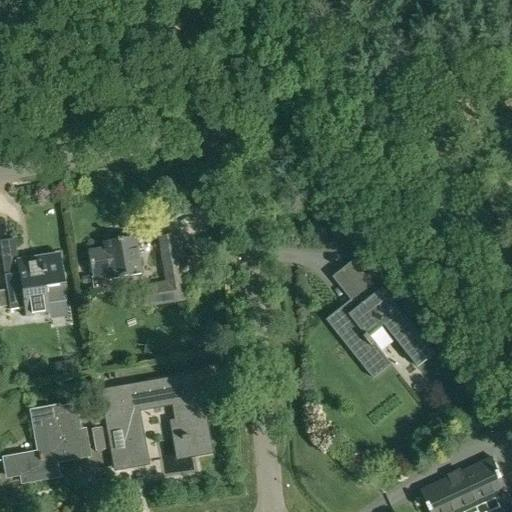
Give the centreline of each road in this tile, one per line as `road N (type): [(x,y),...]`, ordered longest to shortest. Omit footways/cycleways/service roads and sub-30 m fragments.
road 1 (residential): [(269,511),(240,131)]
road 2 (unclassified): [(240,131),(511,63)]
road 3 (unclassified): [(0,172),(240,131)]
